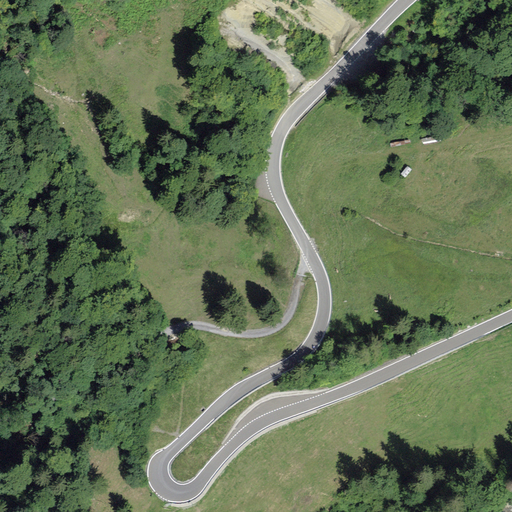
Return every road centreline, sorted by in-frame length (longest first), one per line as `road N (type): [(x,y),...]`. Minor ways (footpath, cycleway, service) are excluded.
road 1 (tertiary): [(408,0),(276,140),(276,189),(322,285),(318,333),(297,358),(192,431),(157,476),(173,492),(188,491),(257,424),(511,315)]
road 2 (track): [(511,127),(337,166),(316,188),(319,231),(282,327),(258,334),(195,323),(151,333),(0,427)]
